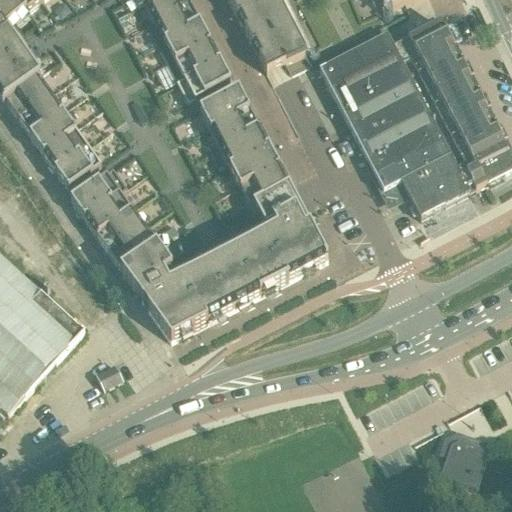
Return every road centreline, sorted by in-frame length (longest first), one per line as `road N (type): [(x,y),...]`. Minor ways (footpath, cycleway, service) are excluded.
road 1 (residential): [(190,401),(0,128)]
road 2 (residential): [(414,308),(329,146),(337,142),(302,73)]
road 3 (secondary): [(190,401),(249,397),(377,368),(435,341)]
road 4 (secondary): [(414,308),(258,366),(190,401)]
road 5 (secondary): [(190,401),(0,494)]
